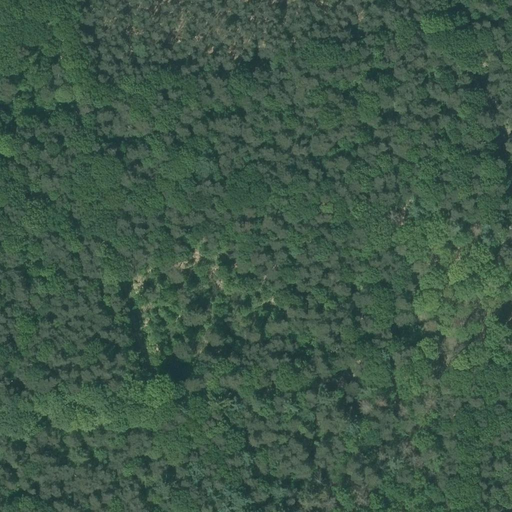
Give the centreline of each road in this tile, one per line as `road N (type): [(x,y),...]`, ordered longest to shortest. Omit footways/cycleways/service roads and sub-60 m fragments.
road 1 (track): [(78,109),(470,15)]
road 2 (track): [(160,405),(511,364)]
road 3 (track): [(160,405),(83,108)]
road 4 (track): [(160,405),(0,422)]
